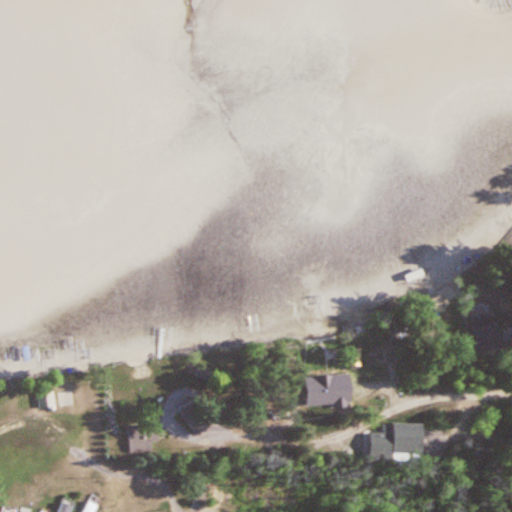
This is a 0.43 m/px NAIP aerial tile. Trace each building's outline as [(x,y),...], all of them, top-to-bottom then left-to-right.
[(345,402),(345,379),(316,379),(316,402),(345,402)] [(50,393),(35,393),(35,409),(50,409),(50,393)] [(150,452),(150,423),(122,423),(122,452),(150,452)] [(364,459),(387,459),(387,433),(364,433),(364,459)] [(69,511),(71,508),(56,502),(52,511),(69,511)] [(92,511),(95,507),(83,502),(78,511),(92,511)]
